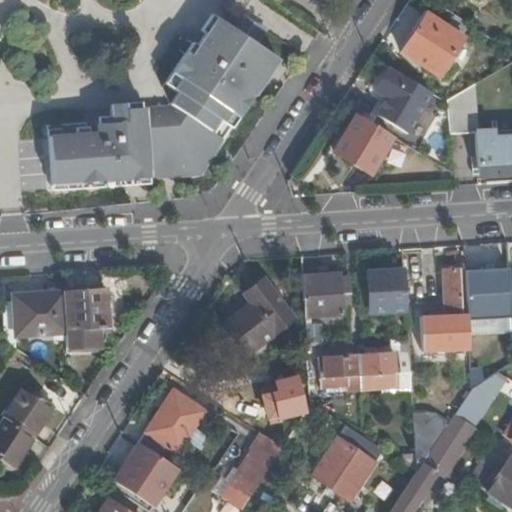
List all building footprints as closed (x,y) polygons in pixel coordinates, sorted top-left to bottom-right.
[(400,50),(420,10),(404,3),(385,43),(400,50)] [(168,105),(202,175),(276,70),(283,59),(214,13),(200,31),(203,34),(197,43),(194,41),(165,84),(177,93),(168,105)] [(462,43),(426,19),(403,54),(439,78),(462,43)] [(384,101),(375,115),(392,126),(400,132),(405,135),(415,120),(422,108),(430,97),(424,94),(399,78),(388,71),(373,95),(384,101)] [(473,133),(477,171),(511,169),(511,139),(490,140),(490,132),(478,133),(475,84),(445,102),(445,107),(447,135),(473,133)] [(49,127),(52,182),(124,179),(124,181),(142,180),(142,177),(202,175),(168,105),(145,107),(145,102),(112,104),(112,116),(99,117),(99,125),(49,127)] [(331,154),(365,174),(389,138),(354,118),(331,154)] [(463,248),(463,270),(504,270),(504,248),(463,248)] [(443,316),(433,317),(434,335),(466,333),(467,321),(466,315),(460,316),(458,270),(441,271),(443,316)] [(366,281),(369,314),(405,312),(403,271),(383,272),(384,279),(366,281)] [(383,272),(366,273),(366,281),(384,279),(383,272)] [(507,272),(465,274),(466,315),(467,321),(509,319),(507,272)] [(318,277),(301,278),(304,318),(339,315),(337,282),(319,283),(318,277)] [(250,306),(222,327),(242,357),(291,321),(262,280),(242,295),(250,306)] [(105,290),(60,293),(62,326),(64,349),(95,346),(95,343),(95,330),(107,330),(105,290)] [(50,334),(50,327),(62,326),(60,293),(12,297),(14,336),(50,334)] [(433,317),(416,318),(417,336),(434,335),(433,317)] [(107,330),(95,330),(95,343),(105,343),(107,330)] [(394,352),(356,355),(358,375),(360,390),(410,386),(408,371),(396,372),(394,352)] [(356,355),(318,358),(319,378),(358,375),(356,355)] [(476,365),(468,365),(469,391),(477,386),(476,365)] [(275,383),(275,388),(261,391),(268,418),(279,415),(281,419),(289,417),(289,413),(302,410),(295,379),(275,383)] [(477,386),(469,391),(481,400),(487,397),(480,384),(477,386)] [(0,458),(10,465),(49,405),(20,387),(0,418),(0,420),(1,421),(0,422),(0,458)] [(481,400),(469,391),(453,415),(467,425),(481,400)] [(202,412),(172,392),(137,445),(168,465),(202,412)] [(453,415),(434,444),(415,473),(389,511),(410,511),(427,487),(433,491),(472,428),(467,425),(453,415)] [(345,427),(337,437),(372,463),(379,453),(345,427)] [(290,434),(281,428),(272,443),(278,448),(280,449),(290,434)] [(434,444),(411,432),(413,472),(415,473),(434,444)] [(334,438),(308,475),(326,487),(331,480),(351,494),(371,463),(334,438)] [(243,466),(259,477),(278,448),(272,443),(266,440),(257,454),(252,451),(243,466)] [(137,445),(114,480),(137,496),(153,507),(177,470),(168,465),(137,445)] [(511,462),(506,459),(497,473),(480,461),(467,481),(511,509),(511,462)] [(331,480),(326,487),(347,501),(351,494),(331,480)] [(137,496),(133,502),(148,511),(153,507),(137,496)] [(209,511),(193,499),(182,511),(209,511)] [(322,511),(344,511),(329,501),(322,511)] [(120,511),(106,503),(100,511),(120,511)]
